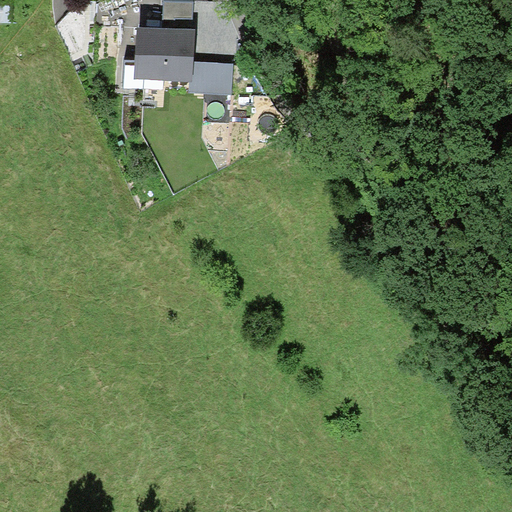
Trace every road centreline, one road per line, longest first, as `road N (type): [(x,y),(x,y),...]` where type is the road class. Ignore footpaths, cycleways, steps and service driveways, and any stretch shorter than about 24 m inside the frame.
road 1 (track): [(365,142),(364,178),(511,412)]
road 2 (track): [(365,142),(297,122),(235,0)]
road 3 (track): [(365,142),(511,231)]
road 4 (track): [(324,0),(365,142)]
